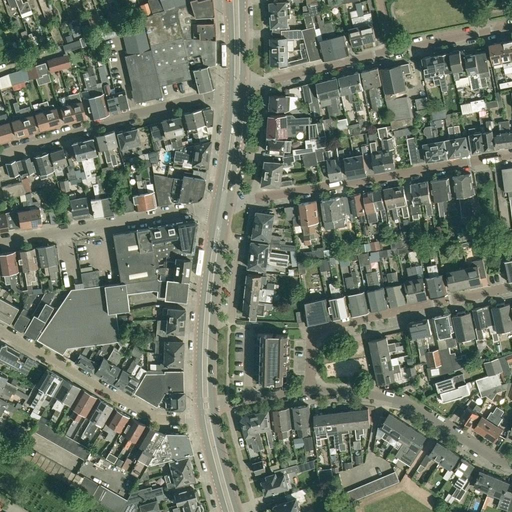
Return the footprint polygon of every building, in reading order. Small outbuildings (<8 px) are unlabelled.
[(14,0),(17,5),(19,11),(24,9),(22,3),(21,0),(14,0)] [(143,17),(144,21),(158,84),(191,76),(189,68),(187,58),(192,57),(195,69),(208,66),(215,65),(215,58),(215,46),(215,28),(213,9),(212,0),(147,0),(152,14),(143,17)] [(304,17),(312,15),(322,13),(319,0),(307,0),(310,11),(303,12),(304,17)] [(343,5),(342,4),(341,0),(329,0),(331,8),(343,5)] [(291,1),(270,3),(270,5),(270,6),(270,8),(271,10),(271,15),(291,14),(294,14),(294,9),(291,9),(291,1)] [(361,2),(355,3),(357,12),(363,10),(361,2)] [(131,9),(134,17),(142,14),(139,6),(131,9)] [(120,12),(123,22),(131,19),(127,10),(120,12)] [(123,24),(119,12),(109,15),(113,27),(123,24)] [(272,25),(272,27),(289,26),(288,19),(291,19),(291,14),(271,15),(272,21),(271,22),(271,24),(272,25)] [(315,26),(312,15),(304,17),(307,29),(304,29),(305,38),(307,43),(308,49),(311,61),(323,58),(319,40),(315,27),(315,26)] [(364,15),(363,15),(359,16),(365,43),(377,40),(372,23),(366,24),(364,15)] [(349,29),(353,46),(365,43),(359,16),(352,18),(354,27),(349,29)] [(100,20),(91,23),(94,33),(103,29),(100,20)] [(323,39),(319,40),(323,58),(323,60),(333,57),(328,38),(325,23),(325,24),(324,20),(318,21),(323,39)] [(158,84),(144,21),(121,26),(128,55),(124,56),(135,100),(161,94),(158,84)] [(333,57),(350,53),(345,34),(335,36),(332,22),(325,23),(328,38),(333,57)] [(80,27),(83,34),(90,31),(87,24),(80,27)] [(78,25),(70,28),(74,38),(82,34),(78,25)] [(298,38),(305,38),(304,29),(298,30),(282,31),(283,38),(272,38),(272,51),(289,51),(289,39),(298,38)] [(25,30),(20,33),(23,39),(28,37),(25,30)] [(82,47),(79,39),(70,42),(62,45),(64,52),(82,47)] [(499,43),(503,62),(504,68),(511,66),(511,59),(508,41),(499,43)] [(499,43),(489,45),(493,64),(503,62),(499,43)] [(308,49),(302,50),(304,58),(305,63),(311,61),(308,49)] [(465,49),(450,52),(457,87),(471,84),(466,55),(465,49)] [(281,69),(291,66),(290,62),(289,51),(272,51),(273,64),(280,64),(281,69)] [(490,76),(485,51),(475,53),(482,87),(487,86),(486,77),(490,76)] [(435,55),(441,84),(442,90),(448,89),(444,72),(452,71),(448,53),(435,55)] [(475,53),(466,55),(471,84),(472,89),(482,87),(475,53)] [(68,55),(63,56),(58,58),(61,69),(71,67),(68,55)] [(435,55),(422,58),(427,81),(434,79),(435,85),(441,84),(435,55)] [(50,73),(61,69),(58,58),(46,61),(50,73)] [(32,65),(36,78),(41,76),(41,74),(48,72),(44,61),(38,63),(38,64),(32,65)] [(409,63),(380,69),(386,95),(385,95),(386,100),(407,95),(402,74),(411,72),(409,63)] [(32,65),(26,68),(29,80),(36,78),(32,65)] [(208,66),(195,69),(191,70),(196,91),(213,87),(208,66)] [(378,67),(370,69),(375,96),(379,95),(378,89),(377,88),(376,86),(382,84),(378,67)] [(378,110),(375,96),(370,69),(362,71),(362,72),(366,88),(370,87),(371,89),(370,91),(374,111),(378,110)] [(10,73),(9,74),(9,75),(12,85),(19,83),(15,72),(10,73)] [(354,74),(350,75),(355,102),(357,111),(363,110),(361,100),(360,101),(357,90),(363,89),(359,72),(358,73),(357,72),(354,73),(354,74)] [(9,75),(0,77),(0,88),(12,85),(9,75)] [(90,76),(92,86),(100,116),(108,114),(104,93),(99,94),(95,75),(90,76)] [(355,102),(350,75),(345,76),(344,75),(341,76),(341,77),(340,77),(343,94),(349,92),(351,103),(355,102)] [(91,118),(100,116),(92,86),(90,76),(85,77),(90,97),(86,98),(91,118)] [(328,80),(333,108),(334,112),(338,111),(335,96),(341,94),(338,78),(336,78),(335,77),(332,78),(332,80),(328,80)] [(334,112),(333,108),(328,80),(323,82),(322,81),(318,81),(319,83),(318,83),(321,99),(320,99),(322,106),(328,104),(331,118),(335,118),(334,112)] [(120,111),(115,93),(111,94),(109,84),(104,85),(111,113),(120,111)] [(309,84),(303,85),(307,104),(313,102),(309,84)] [(129,108),(125,90),(115,93),(120,111),(129,108)] [(78,92),(68,95),(75,122),(81,120),(80,118),(85,117),(78,92)] [(75,122),(68,95),(58,98),(65,122),(70,121),(71,123),(75,122)] [(271,95),(270,109),(286,110),(286,112),(289,112),(290,103),(289,102),(289,96),(271,95)] [(429,107),(426,97),(416,99),(418,109),(429,107)] [(484,99),(471,101),(473,112),(486,109),(484,99)] [(48,100),(43,102),(51,129),(57,127),(56,125),(61,123),(56,107),(55,108),(53,104),(49,105),(48,100)] [(496,100),(485,102),(487,108),(499,106),(497,100),(496,100)] [(23,138),(28,136),(19,109),(17,102),(13,103),(17,115),(13,116),(13,120),(12,121),(17,137),(22,135),(23,138)] [(51,129),(43,102),(39,103),(41,108),(43,110),(44,111),(36,114),(40,129),(45,128),(46,130),(51,129)] [(29,106),(19,109),(28,136),(33,134),(32,132),(37,131),(32,115),(29,106)] [(209,107),(192,111),(198,134),(202,133),(200,127),(206,125),(208,134),(211,133),(212,109),(209,107)] [(445,108),(431,111),(433,120),(447,117),(445,108)] [(182,114),(185,128),(186,133),(192,132),(193,135),(195,143),(200,142),(199,137),(198,134),(192,111),(182,114)] [(0,115),(0,130),(4,143),(9,141),(9,139),(14,138),(9,121),(0,124),(0,122),(1,120),(0,115)] [(270,123),(270,127),(298,126),(306,125),(309,124),(311,124),(311,117),(296,118),(296,117),(293,115),(271,116),(271,118),(269,118),(269,122),(270,123)] [(180,116),(170,119),(177,147),(183,146),(181,140),(180,134),(184,133),(180,116)] [(170,119),(161,121),(165,138),(169,137),(172,149),(177,147),(170,119)] [(437,160),(447,158),(444,140),(439,141),(436,120),(431,121),(432,126),(432,130),(437,160)] [(311,124),(309,124),(310,139),(316,139),(319,139),(326,138),(325,131),(324,125),(324,121),(316,123),(317,124),(311,124)] [(487,132),(482,133),(484,150),(491,149),(495,148),(490,121),(486,122),(487,132)] [(497,149),(507,147),(504,121),(499,122),(500,133),(495,134),(497,149)] [(159,122),(149,125),(150,128),(152,135),(153,142),(157,141),(163,140),(161,133),(160,126),(159,122)] [(359,123),(349,125),(351,134),(361,132),(359,123)] [(348,124),(338,126),(340,135),(349,133),(348,124)] [(269,137),(294,136),(294,131),(306,131),(306,125),(298,126),(270,127),(270,130),(268,131),(268,134),(269,135),(269,137)] [(427,161),(437,160),(432,130),(432,126),(426,127),(424,130),(424,134),(428,136),(429,143),(424,144),(427,161)] [(459,126),(454,127),(459,156),(469,154),(466,136),(461,137),(459,126)] [(131,130),(127,131),(133,157),(134,162),(149,159),(148,153),(142,154),(141,149),(136,150),(135,144),(140,143),(136,128),(135,129),(134,127),(131,128),(131,130)] [(381,142),(382,142),(384,150),(383,151),(386,171),(396,169),(392,150),(394,149),(392,138),(389,139),(386,127),(378,129),(380,137),(381,142)] [(449,158),(459,156),(454,127),(448,128),(451,139),(446,140),(449,158)] [(337,128),(325,131),(326,138),(327,139),(338,136),(337,128)] [(483,150),(484,150),(482,133),(476,134),(475,128),(469,129),(473,152),(478,151),(479,152),(482,152),(483,150)] [(114,131),(104,134),(109,154),(112,163),(112,166),(117,165),(114,153),(113,153),(111,146),(118,145),(115,134),(115,133),(114,131)] [(119,133),(117,133),(121,148),(126,147),(128,158),(133,157),(127,131),(123,132),(122,131),(118,132),(119,133)] [(104,134),(94,136),(95,138),(98,150),(104,148),(106,155),(105,155),(107,165),(112,163),(109,154),(104,134)] [(410,154),(418,152),(415,137),(407,138),(410,154)] [(92,138),(82,141),(89,167),(90,170),(95,169),(91,155),(96,154),(92,138)] [(319,139),(316,139),(317,149),(323,148),(326,148),(328,147),(327,139),(326,138),(319,139)] [(284,154),(285,152),(290,152),(292,141),(269,139),(269,140),(267,140),(267,145),(268,145),(268,151),(277,152),(277,153),(284,154)] [(90,170),(89,167),(82,141),(73,143),(77,159),(81,158),(84,169),(85,174),(80,175),(81,180),(92,177),(91,174),(90,170)] [(183,146),(177,147),(172,149),(172,150),(191,153),(208,155),(210,141),(195,145),(189,145),(183,146)] [(376,142),(370,143),(372,152),(375,171),(375,173),(386,171),(383,151),(377,152),(376,142)] [(317,149),(316,149),(316,151),(318,162),(325,160),(323,152),(327,151),(331,150),(331,147),(328,147),(326,148),(323,148),(317,149)] [(55,168),(67,164),(62,149),(50,152),(55,168)] [(148,153),(149,159),(150,162),(157,163),(159,150),(148,153)] [(207,167),(208,155),(191,153),(172,150),(171,151),(173,155),(174,155),(174,161),(183,162),(183,159),(192,160),(191,165),(207,167)] [(331,150),(327,151),(331,179),(331,180),(343,179),(342,177),(342,176),(339,159),(333,160),(331,150)] [(29,158),(16,162),(20,174),(21,178),(23,178),(23,175),(35,172),(35,170),(37,170),(39,174),(40,174),(41,179),(54,175),(52,170),(53,170),(48,153),(47,154),(45,152),(43,153),(42,155),(34,157),(35,162),(30,164),(29,158)] [(316,152),(303,154),(304,159),(305,168),(318,165),(316,152)] [(363,154),(354,156),(358,176),(367,174),(366,172),(363,154)] [(264,167),(264,172),(265,172),(265,173),(283,174),(284,167),(294,165),(293,161),(295,161),(295,160),(294,156),(282,158),(283,162),(269,161),(266,162),(266,167),(264,167)] [(354,156),(345,158),(348,175),(348,178),(358,176),(354,156)] [(6,164),(10,177),(20,174),(16,162),(16,161),(6,164)] [(511,196),(511,167),(508,168),(508,171),(502,172),(505,192),(508,191),(509,196),(511,196)] [(263,174),(262,179),(263,180),(263,184),(263,185),(280,186),(293,184),(293,179),(282,181),(283,174),(265,173),(264,174),(263,174)] [(471,173),(461,175),(467,215),(473,214),(470,194),(474,193),(471,173)] [(96,176),(98,187),(104,216),(113,214),(110,197),(105,197),(103,186),(101,175),(96,176)] [(180,193),(178,202),(199,199),(201,196),(204,179),(183,175),(182,180),(174,178),(153,175),(157,196),(158,206),(164,205),(171,204),(169,191),(180,193)] [(461,175),(453,177),(456,196),(459,196),(463,216),(467,215),(461,175)] [(104,216),(98,187),(96,176),(92,177),(81,180),(83,188),(93,186),(93,188),(95,199),(91,199),(94,217),(104,216)] [(22,181),(25,194),(31,192),(27,178),(21,179),(22,181)] [(448,178),(439,179),(444,211),(449,211),(447,198),(451,197),(448,178)] [(444,211),(439,179),(431,181),(434,200),(438,199),(440,210),(441,219),(445,219),(444,211)] [(69,191),(67,180),(60,181),(62,192),(69,191)] [(146,208),(156,206),(154,192),(148,193),(146,180),(141,181),(146,208)] [(25,194),(22,181),(1,186),(4,199),(19,195),(25,194)] [(133,196),(135,210),(146,208),(141,181),(137,182),(139,195),(133,196)] [(428,182),(420,183),(423,203),(426,202),(427,211),(428,216),(434,215),(433,210),(428,182)] [(420,203),(423,203),(420,183),(411,184),(414,204),(411,204),(413,219),(419,218),(418,212),(421,212),(420,203)] [(410,215),(404,186),(393,188),(397,207),(402,206),(404,217),(409,216),(410,215)] [(393,188),(384,190),(388,209),(392,208),(394,219),(395,219),(398,218),(398,216),(399,216),(397,207),(393,188)] [(381,190),(372,192),(376,210),(381,209),(384,223),(387,223),(381,190)] [(122,195),(125,212),(134,211),(130,191),(128,192),(128,194),(122,195)] [(31,192),(26,193),(28,209),(32,228),(37,227),(37,225),(42,224),(39,207),(37,201),(32,202),(31,192)] [(371,222),(374,221),(378,221),(376,210),(372,192),(364,193),(369,220),(371,220),(371,222)] [(17,206),(11,207),(11,212),(13,221),(14,229),(21,227),(26,227),(26,229),(32,228),(28,209),(26,193),(25,194),(19,195),(20,202),(22,201),(23,207),(25,208),(26,210),(18,211),(17,206)] [(75,193),(69,194),(72,214),(88,211),(85,197),(76,199),(75,193)] [(351,196),(354,213),(355,214),(360,213),(361,221),(366,220),(361,194),(351,195),(351,196)] [(351,196),(331,199),(334,219),(335,227),(339,226),(339,228),(345,227),(344,218),(346,215),(354,213),(351,196)] [(335,227),(334,219),(331,199),(322,200),(327,232),(332,231),(331,227),(335,227)] [(317,201),(307,202),(310,220),(310,222),(311,233),(316,232),(315,222),(320,221),(317,201)] [(298,206),(291,207),(293,218),(294,226),(299,225),(301,224),(303,229),(305,245),(313,244),(311,233),(310,222),(310,220),(307,202),(298,204),(298,206)] [(0,231),(14,229),(13,221),(11,212),(5,213),(5,214),(0,215),(0,214),(0,231)] [(256,218),(255,219),(254,222),(255,223),(255,224),(273,227),(275,214),(257,212),(256,218)] [(181,243),(182,251),(193,252),(197,224),(194,220),(177,223),(181,243)] [(177,223),(149,229),(152,248),(181,243),(177,223)] [(271,235),(273,227),(255,224),(255,226),(254,226),(253,229),(254,230),(253,237),(268,239),(268,242),(282,244),(285,244),(286,241),(280,240),(281,236),(271,235)] [(114,242),(121,283),(157,279),(156,273),(156,269),(154,259),(153,253),(152,248),(149,229),(113,234),(114,242)] [(401,236),(402,239),(403,247),(413,245),(412,239),(406,240),(406,235),(401,236)] [(403,247),(402,239),(399,240),(399,242),(391,243),(391,249),(397,248),(403,247)] [(370,242),(370,243),(371,250),(371,251),(380,249),(379,241),(370,242)] [(251,245),(251,248),(252,249),(251,254),(289,260),(289,255),(273,253),(269,252),(270,245),(253,242),(252,244),(251,245)] [(360,252),(371,250),(370,243),(359,245),(360,252)] [(50,281),(51,280),(55,280),(54,272),(58,271),(54,245),(45,247),(49,276),(50,281)] [(508,259),(503,260),(505,270),(506,273),(508,281),(511,280),(511,258),(510,250),(509,245),(505,246),(508,259)] [(45,247),(36,248),(39,267),(44,266),(45,276),(49,276),(45,247)] [(324,257),(324,256),(324,250),(323,247),(317,248),(317,250),(313,250),(314,258),(324,257)] [(397,248),(391,249),(388,249),(389,256),(398,254),(397,248)] [(34,249),(25,250),(31,282),(35,281),(33,269),(37,268),(34,249)] [(389,256),(388,249),(379,251),(380,257),(389,256)] [(17,252),(20,271),(24,271),(26,286),(31,285),(31,282),(25,250),(17,252)] [(172,250),(153,253),(154,259),(173,256),(172,250)] [(299,260),(306,259),(306,251),(298,252),(299,260)] [(15,252),(5,254),(9,283),(11,290),(16,292),(15,282),(14,272),(18,272),(15,252)] [(368,252),(358,254),(361,266),(366,265),(370,264),(370,262),(368,255),(368,252)] [(5,254),(0,254),(0,274),(3,274),(5,284),(9,283),(5,254)] [(249,262),(248,265),(249,266),(249,268),(264,270),(266,270),(274,271),(275,266),(288,267),(289,260),(251,254),(250,261),(249,262)] [(338,256),(330,257),(331,265),(339,263),(338,256)] [(190,265),(191,260),(176,258),(176,263),(166,261),(165,268),(191,270),(191,265),(190,265)] [(481,277),(487,276),(483,258),(473,261),(472,263),(472,266),(468,267),(471,285),(482,282),(481,277)] [(304,260),(298,261),(300,274),(306,273),(304,260)] [(421,264),(412,266),(413,271),(419,300),(428,298),(421,264)] [(437,264),(432,265),(433,267),(439,296),(447,294),(443,274),(439,275),(437,266),(437,264)] [(430,277),(426,278),(430,298),(439,296),(433,267),(432,265),(428,266),(429,268),(430,277)] [(411,281),(406,282),(410,302),(419,300),(413,271),(412,266),(408,267),(409,272),(411,281)] [(458,269),(461,287),(471,285),(468,267),(458,269)] [(190,275),(191,270),(165,268),(156,269),(156,273),(166,275),(166,273),(174,274),(174,279),(188,281),(189,275),(190,275)] [(450,289),(461,287),(458,269),(447,272),(450,289)] [(81,273),(84,288),(100,286),(98,271),(83,273),(81,273)] [(372,272),(379,309),(388,307),(384,287),(381,288),(377,271),(372,272)] [(392,272),(393,276),(399,305),(408,303),(404,283),(399,284),(397,275),(397,271),(392,272)] [(379,309),(372,272),(366,273),(370,290),(367,291),(371,311),(379,309)] [(399,305),(393,276),(392,272),(388,273),(390,285),(386,286),(390,306),(399,305)] [(247,286),(263,288),(263,283),(266,283),(267,276),(248,274),(247,286)] [(357,275),(353,276),(361,313),(369,311),(365,291),(360,292),(359,284),(357,275)] [(353,276),(346,278),(348,287),(351,286),(353,294),(348,295),(352,315),(361,313),(353,276)] [(159,280),(157,279),(121,283),(100,286),(84,288),(71,290),(36,339),(62,354),(67,347),(77,346),(117,342),(120,342),(116,313),(129,311),(127,295),(153,291),(157,292),(157,298),(187,301),(189,284),(159,280)] [(341,317),(335,288),(334,282),(330,283),(333,298),(329,299),(333,319),(341,317)] [(245,298),(245,301),(259,302),(259,300),(266,301),(267,294),(274,295),(274,293),(274,290),(268,289),(263,288),(247,286),(245,298)] [(335,288),(341,317),(350,315),(346,295),(341,296),(339,287),(335,288)] [(57,291),(49,292),(45,293),(32,315),(33,315),(23,331),(34,338),(53,306),(49,304),(57,291)] [(12,325),(22,331),(30,317),(26,315),(29,309),(28,309),(37,294),(33,294),(29,294),(25,301),(26,302),(12,325)] [(327,299),(308,303),(304,304),(307,325),(331,319),(327,299)] [(0,318),(10,323),(19,307),(5,300),(0,309),(0,318)] [(273,304),(266,303),(259,302),(245,301),(244,313),(265,316),(265,309),(272,309),(273,304)] [(492,305),(491,305),(495,325),(497,332),(511,329),(511,316),(509,303),(505,304),(505,302),(496,304),(496,306),(492,306),(492,305)] [(495,325),(491,305),(474,309),(477,327),(476,327),(478,339),(484,338),(482,327),(495,325)] [(168,315),(167,321),(184,322),(184,320),(186,320),(186,317),(185,316),(185,310),(163,308),(162,315),(168,315)] [(466,312),(466,310),(457,312),(458,314),(453,315),(459,340),(476,337),(470,312),(466,312)] [(455,331),(451,314),(442,316),(446,337),(446,338),(448,347),(449,347),(456,346),(455,338),(453,338),(451,332),(455,331)] [(433,318),(438,339),(446,338),(446,337),(442,316),(433,318)] [(419,321),(427,363),(428,368),(443,364),(440,349),(430,351),(426,335),(431,334),(428,319),(419,321)] [(184,323),(184,322),(167,321),(157,320),(155,337),(166,338),(167,332),(183,334),(183,328),(185,327),(185,324),(184,323)] [(419,356),(421,364),(427,363),(419,321),(409,323),(412,338),(417,337),(421,356),(419,356)] [(291,362),(288,362),(288,354),(291,354),(291,353),(288,353),(289,344),(292,344),(292,343),(289,343),(289,334),(258,333),(258,334),(258,343),(257,343),(258,343),(257,352),(257,353),(257,362),(257,371),(256,371),(256,372),(257,372),(257,380),(257,381),(284,382),(284,372),(288,372),(288,363),(291,363),(291,362)] [(370,340),(372,351),(396,346),(400,345),(399,341),(388,343),(387,336),(370,340)] [(154,337),(153,342),(155,342),(158,342),(158,341),(162,342),(161,346),(165,346),(165,353),(183,353),(183,347),(182,346),(182,341),(167,340),(166,340),(166,338),(155,337),(154,337)] [(96,353),(92,350),(83,366),(92,371),(109,343),(103,344),(96,353)] [(37,367),(39,364),(27,357),(24,363),(16,358),(17,356),(21,358),(23,355),(5,344),(1,346),(0,348),(0,363),(1,361),(26,375),(32,365),(37,367)] [(62,354),(70,358),(83,366),(92,350),(96,345),(86,346),(80,355),(73,351),(76,347),(77,346),(67,347),(62,354)] [(121,348),(119,351),(103,377),(106,379),(106,380),(109,381),(110,381),(112,382),(120,368),(116,365),(124,354),(127,348),(122,345),(121,348)] [(119,386),(122,388),(138,362),(137,362),(144,351),(134,346),(130,353),(136,357),(134,360),(133,359),(126,371),(122,369),(114,383),(115,384),(115,385),(118,386),(119,386)] [(396,346),(372,351),(374,362),(391,358),(390,351),(397,350),(396,346)] [(448,347),(440,349),(443,364),(445,374),(454,371),(454,370),(450,354),(449,347),(448,347)] [(100,375),(103,377),(119,351),(114,348),(107,360),(103,358),(94,372),(96,373),(96,374),(99,375),(100,375)] [(183,359),(183,353),(165,353),(165,360),(161,360),(161,364),(157,364),(157,370),(167,371),(167,365),(183,365),(182,360),(183,359)] [(464,367),(462,355),(461,354),(456,355),(457,356),(456,356),(455,353),(450,354),(454,370),(464,367)] [(503,371),(504,376),(511,373),(508,363),(511,361),(511,353),(498,358),(502,371),(503,371)] [(374,362),(376,372),(400,367),(399,363),(392,364),(391,358),(374,362)] [(498,373),(500,372),(502,371),(498,358),(484,362),(486,369),(489,368),(491,374),(498,372),(498,373)] [(140,364),(138,362),(122,388),(126,390),(126,391),(129,393),(130,393),(131,393),(139,379),(135,377),(142,365),(140,364)] [(428,368),(429,374),(430,378),(445,374),(443,364),(428,368)] [(414,366),(406,368),(408,376),(416,374),(414,366)] [(400,367),(376,372),(378,383),(402,378),(401,371),(400,367)] [(34,408),(40,398),(54,373),(46,368),(36,386),(40,388),(30,406),(34,408)] [(156,407),(161,399),(164,393),(183,393),(183,371),(167,371),(157,370),(147,370),(133,393),(156,407)] [(480,392),(494,387),(502,385),(501,384),(498,373),(498,372),(491,374),(476,379),(480,392)] [(7,377),(0,373),(0,384),(15,393),(26,399),(28,395),(16,389),(15,390),(14,389),(15,386),(5,381),(7,377)] [(62,377),(54,373),(40,398),(34,408),(29,415),(38,420),(41,416),(36,413),(48,393),(52,395),(62,377)] [(454,386),(455,388),(459,386),(459,385),(465,382),(462,373),(436,381),(439,391),(454,386)] [(52,407),(56,410),(72,383),(64,378),(54,396),(58,398),(52,407)] [(470,381),(465,382),(459,385),(459,386),(455,388),(441,392),(444,402),(463,395),(470,392),(469,387),(471,386),(470,381)] [(507,383),(504,384),(501,384),(502,385),(494,387),(487,397),(492,400),(497,392),(507,390),(509,382),(507,383)] [(79,387),(72,383),(56,410),(60,412),(66,403),(69,405),(79,387)] [(15,393),(0,384),(0,391),(12,397),(13,394),(14,395),(15,393)] [(486,396),(487,397),(494,387),(480,392),(482,397),(486,396)] [(70,417),(74,420),(89,393),(82,389),(71,407),(74,409),(70,417)] [(89,393),(74,420),(78,422),(83,414),(86,416),(97,397),(89,393)] [(164,393),(161,399),(164,399),(165,410),(181,410),(184,407),(183,393),(164,393)] [(90,431),(106,403),(98,398),(87,417),(91,419),(85,429),(82,434),(87,436),(90,431)] [(106,403),(90,431),(87,436),(90,438),(93,433),(98,424),(102,426),(113,407),(106,403)] [(460,418),(471,425),(479,413),(478,413),(482,407),(476,403),(473,409),(468,406),(460,418)] [(310,405),(301,406),(304,436),(308,435),(307,426),(312,425),(310,405)] [(300,436),(304,436),(301,406),(292,407),(294,427),(299,427),(300,436)] [(292,428),(290,407),(281,409),(284,438),(288,438),(287,428),(292,428)] [(474,427),(485,434),(501,409),(497,407),(493,413),(491,412),(486,418),(482,415),(474,427)] [(130,417),(122,412),(115,408),(106,423),(103,429),(109,433),(105,438),(111,442),(117,430),(121,432),(130,417)] [(358,410),(361,434),(364,434),(364,427),(371,426),(369,408),(358,410)] [(284,438),(281,409),(272,410),(274,430),(279,429),(280,439),(284,438)] [(504,411),(501,409),(485,434),(495,441),(503,429),(498,425),(503,417),(501,415),(504,411)] [(272,428),(270,410),(260,412),(263,430),(267,429),(269,441),(270,448),(275,447),(272,428)] [(358,410),(347,411),(349,429),(356,428),(357,439),(360,439),(360,435),(361,434),(358,410)] [(339,437),(340,443),(344,442),(343,434),(350,433),(349,429),(347,411),(336,412),(339,437)] [(257,413),(250,414),(257,441),(258,444),(263,443),(260,431),(263,430),(260,412),(257,413)] [(336,439),(334,439),(336,450),(341,449),(340,443),(339,437),(336,412),(325,414),(328,436),(335,435),(336,439)] [(382,437),(386,440),(399,419),(390,413),(380,427),(386,431),(382,437)] [(249,443),(252,442),(257,441),(250,414),(246,415),(242,420),(247,436),(249,443)] [(328,437),(328,436),(325,414),(315,415),(318,445),(323,444),(322,438),(328,437)] [(124,447),(139,422),(131,418),(119,438),(123,440),(120,445),(124,447)] [(408,425),(399,419),(386,440),(383,443),(387,446),(393,436),(398,440),(408,425)] [(32,431),(37,434),(43,423),(38,420),(32,431)] [(146,426),(139,422),(124,447),(127,449),(132,440),(136,442),(146,426)] [(48,426),(43,423),(37,434),(42,437),(48,426)] [(400,457),(403,452),(417,431),(408,425),(398,440),(404,443),(396,455),(400,457)] [(42,437),(48,440),(54,429),(48,426),(42,437)] [(136,463),(156,429),(147,426),(137,444),(141,446),(132,461),(136,463)] [(59,432),(54,429),(48,440),(53,443),(59,432)] [(147,465),(158,462),(166,460),(193,453),(192,447),(189,436),(185,433),(166,433),(164,432),(156,429),(136,463),(130,473),(139,478),(147,465)] [(426,437),(417,431),(403,452),(400,457),(411,465),(420,451),(418,450),(426,437)] [(58,445),(64,435),(59,432),(53,443),(58,445)] [(69,438),(64,435),(58,445),(63,448),(69,438)] [(312,437),(304,438),(306,450),(314,449),(312,437)] [(74,440),(69,438),(63,448),(68,451),(74,440)] [(303,438),(294,439),(295,448),(305,447),(303,438)] [(74,440),(68,451),(73,454),(79,443),(74,440)] [(257,441),(252,442),(254,452),(260,450),(258,444),(257,441)] [(440,462),(448,449),(438,442),(431,453),(428,452),(416,470),(420,472),(424,466),(425,467),(429,461),(430,461),(433,457),(440,462)] [(85,446),(79,443),(73,454),(79,457),(85,446)] [(90,449),(85,446),(79,457),(84,460),(90,449)] [(448,449),(440,462),(449,468),(443,477),(447,480),(454,470),(451,468),(459,456),(448,449)] [(20,455),(30,461),(33,456),(23,450),(20,455)] [(35,464),(41,454),(36,451),(33,456),(30,461),(35,464)] [(107,458),(115,462),(116,459),(118,457),(110,452),(107,458)] [(35,464),(40,467),(46,457),(41,454),(35,464)] [(173,473),(191,468),(193,466),(191,461),(189,461),(188,456),(170,461),(173,473)] [(51,459),(46,457),(40,467),(45,470),(51,459)] [(455,498),(462,487),(470,475),(468,474),(474,465),(462,458),(454,471),(460,475),(453,485),(457,488),(452,495),(455,498)] [(45,470),(50,473),(56,462),(51,459),(45,470)] [(256,470),(257,473),(266,471),(263,460),(254,463),(256,470)] [(61,465),(56,462),(50,473),(55,476),(61,465)] [(304,463),(298,465),(299,469),(298,470),(299,472),(306,470),(304,463)] [(268,478),(263,479),(265,486),(264,491),(267,493),(267,494),(292,487),(290,478),(288,472),(290,472),(294,471),(298,470),(299,469),(298,465),(297,464),(292,466),(289,467),(279,469),(275,470),(276,473),(268,475),(268,478)] [(55,476),(60,478),(66,468),(61,465),(55,476)] [(60,478),(65,481),(71,471),(66,468),(60,478)] [(194,480),(191,468),(173,473),(164,475),(167,488),(185,483),(185,482),(194,480)] [(320,483),(329,479),(333,477),(332,468),(319,470),(320,476),(320,483)] [(70,484),(76,474),(71,471),(65,481),(70,484)] [(471,484),(489,491),(495,477),(480,471),(477,479),(470,475),(462,487),(467,490),(471,484)] [(395,472),(390,474),(394,484),(399,482),(395,472)] [(384,476),(388,487),(394,484),(390,474),(384,476)] [(118,511),(120,511),(124,505),(127,500),(117,494),(108,488),(107,490),(84,476),(77,488),(118,511)] [(384,476),(379,479),(383,489),(388,487),(384,476)] [(509,483),(495,477),(489,491),(502,497),(499,502),(498,506),(507,510),(511,495),(511,492),(506,490),(509,483)] [(383,489),(379,479),(373,481),(377,491),(383,489)] [(373,481),(368,483),(372,494),(377,491),(373,481)] [(368,483),(362,486),(366,496),(372,494),(368,483)] [(366,496),(362,486),(357,488),(361,498),(366,496)] [(131,493),(127,500),(124,505),(155,496),(163,494),(161,487),(151,490),(151,487),(131,492),(131,493)] [(182,504),(196,500),(196,499),(198,498),(196,492),(194,493),(193,488),(181,491),(173,493),(174,498),(176,498),(178,505),(182,504)] [(281,504),(275,506),(277,511),(301,511),(301,510),(300,509),(299,509),(299,507),(301,507),(299,504),(307,501),(305,494),(309,492),(307,488),(286,495),(289,501),(281,504)] [(357,488),(351,490),(355,501),(361,498),(357,488)] [(355,501),(351,490),(346,492),(349,503),(355,501)] [(159,511),(155,496),(124,505),(120,511),(135,511),(137,509),(140,508),(141,511),(159,511)] [(178,507),(173,509),(174,511),(201,511),(203,511),(204,510),(204,509),(203,507),(203,506),(201,506),(200,505),(198,505),(197,505),(196,500),(182,504),(183,506),(178,507)]
